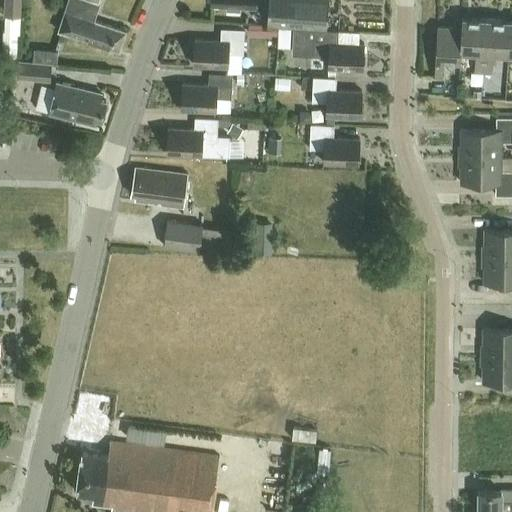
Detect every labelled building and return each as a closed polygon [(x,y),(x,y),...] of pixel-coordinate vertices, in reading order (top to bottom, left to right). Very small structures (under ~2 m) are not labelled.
[(21,15),(21,0),(5,0),(4,15),(21,15)] [(96,0),(66,0),(57,30),(119,50),(126,30),(94,20),(100,1),(98,0),(96,0)] [(256,7),(256,0),(211,0),(212,4),(228,5),(228,9),(240,10),(240,6),(256,7)] [(269,0),(268,22),(327,26),(328,0),(269,0)] [(460,51),(461,52),(476,52),(475,72),(484,72),(485,19),(461,18),(461,28),(460,51)] [(485,19),(484,72),(492,73),(493,54),(508,54),(509,20),(485,19)] [(249,23),(248,34),(277,35),(277,24),(249,23)] [(278,26),(278,47),(290,47),(291,27),(278,26)] [(436,26),(434,77),(443,78),(444,60),(461,61),(461,52),(460,51),(461,28),(436,26)] [(363,68),(364,43),(338,42),(338,29),(294,27),(293,52),(329,54),(329,67),(337,67),(363,68)] [(17,56),(17,31),(3,31),(3,56),(17,56)] [(244,53),(244,41),(195,39),(194,64),(228,65),(229,53),(244,53)] [(59,52),(35,49),(34,61),(57,64),(59,52)] [(18,61),(17,77),(49,79),(50,63),(18,61)] [(329,67),(328,76),(336,77),(337,67),(329,67)] [(275,76),(275,88),(290,89),(290,77),(275,76)] [(95,117),(101,119),(105,99),(100,98),(101,92),(56,81),(49,113),(93,123),(95,117)] [(231,98),(232,85),(183,83),(182,109),(217,110),(218,98),(231,98)] [(313,88),(313,100),(327,101),(327,114),(335,115),(361,115),(362,90),(313,88)] [(300,109),(299,121),(312,122),(312,116),(307,110),(300,109)] [(327,114),(326,123),(334,124),(335,115),(327,114)] [(168,127),(167,154),(201,155),(229,156),(230,136),(218,136),(218,129),(219,116),(195,115),(194,129),(168,127)] [(461,129),(461,155),(502,155),(502,141),(511,140),(511,116),(496,117),(496,129),(461,129)] [(232,118),(219,118),(218,126),(230,127),(231,123),(232,118)] [(232,122),(227,132),(237,138),(243,128),(232,122)] [(310,135),(310,147),(325,148),(324,161),(359,162),(360,137),(334,136),(335,124),(334,124),(326,123),(311,123),(310,135)] [(461,155),(460,181),(496,181),(496,194),(511,194),(511,170),(501,170),(502,155),(461,155)] [(189,174),(136,166),(132,194),(136,195),(135,200),(184,207),(189,174)] [(164,246),(199,251),(203,223),(168,219),(164,246)] [(271,252),(272,223),(255,223),(255,252),(271,252)] [(511,228),(484,229),(484,255),(511,255),(511,228)] [(511,255),(484,255),(484,281),(511,281),(511,255)] [(511,327),(483,328),(483,354),(511,354),(511,327)] [(511,354),(483,354),(482,380),(511,380),(511,354)] [(511,434),(511,412),(482,412),(482,434),(511,434)] [(511,434),(482,434),(482,456),(511,456),(511,434)] [(82,452),(76,491),(93,494),(92,501),(113,504),(112,508),(127,510),(127,511),(137,511),(212,511),(220,454),(177,449),(110,440),(108,455),(82,452)] [(479,488),(478,511),(501,511),(501,498),(511,498),(511,487),(502,487),(501,489),(479,488)]
